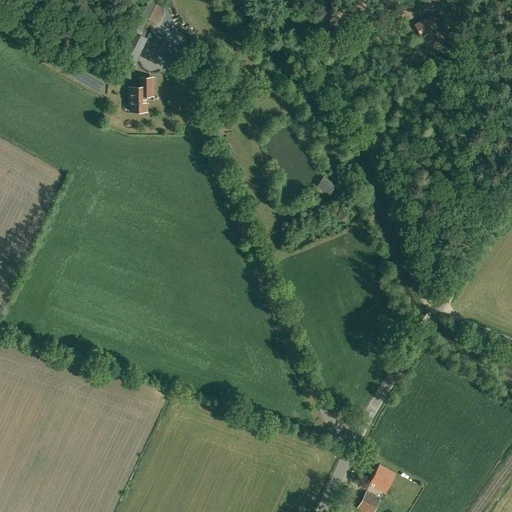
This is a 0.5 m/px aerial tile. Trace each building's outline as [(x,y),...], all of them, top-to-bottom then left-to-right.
[(180,45),(172,40),(157,31),(165,12),(160,10),(163,3),(158,0),(149,0),(122,57),(134,63),(146,39),(181,58),(184,53),(180,45)] [(432,14),(415,24),(421,35),(438,25),(432,14)] [(139,87),(128,87),(129,102),(130,102),(130,111),(147,111),(147,102),(148,102),(148,95),(153,95),(153,77),(139,78),(139,87)] [(326,178),(320,186),(329,193),(335,185),(326,178)] [(385,493),(395,473),(379,465),(369,484),(385,493)] [(364,511),(373,511),(381,498),(366,491),(357,508),(364,511)]
